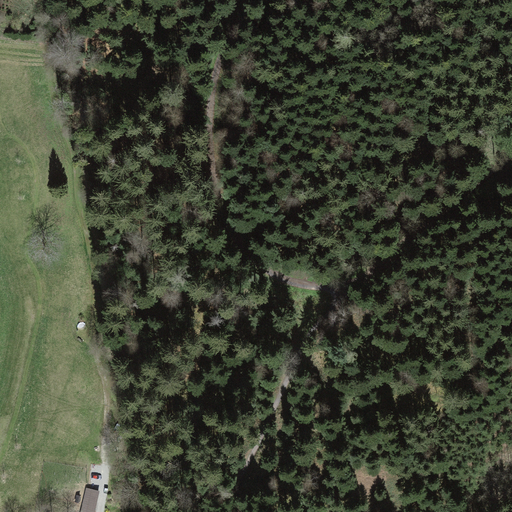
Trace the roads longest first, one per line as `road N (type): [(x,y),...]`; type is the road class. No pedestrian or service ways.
road 1 (track): [(247,0),(216,71),(208,168),(223,220),(282,279),(343,286),(511,151)]
road 2 (track): [(343,286),(271,406),(230,511)]
